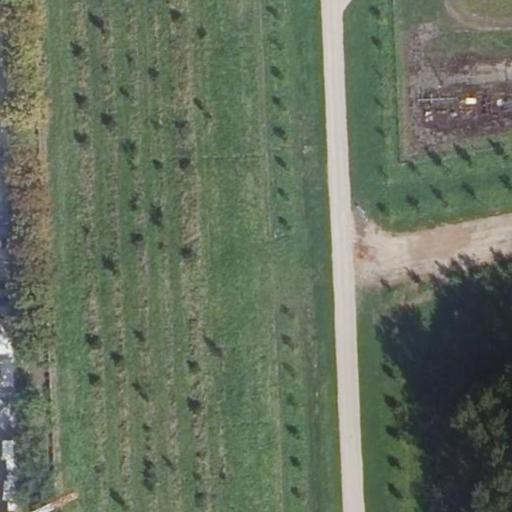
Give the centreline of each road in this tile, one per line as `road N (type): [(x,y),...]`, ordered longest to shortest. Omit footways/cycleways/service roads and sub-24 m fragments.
road 1 (track): [(329,0),(341,268)]
road 2 (track): [(341,268),(348,511)]
road 3 (track): [(341,268),(511,242)]
